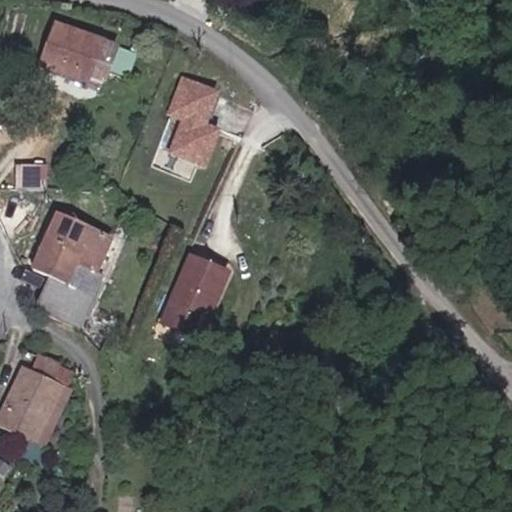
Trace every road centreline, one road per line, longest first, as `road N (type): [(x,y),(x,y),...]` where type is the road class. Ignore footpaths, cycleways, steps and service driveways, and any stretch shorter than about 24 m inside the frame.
road 1 (unclassified): [(511,365),(215,28),(132,0)]
road 2 (unclassified): [(0,248),(20,326),(84,356),(103,406),(98,511)]
